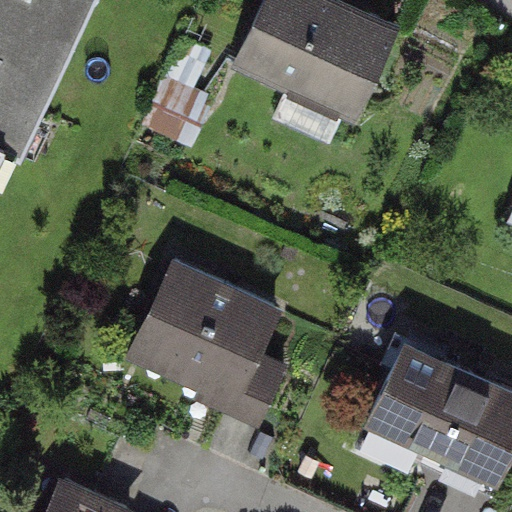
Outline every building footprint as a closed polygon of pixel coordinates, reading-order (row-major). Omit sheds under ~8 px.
[(0,0),(0,141),(48,163),(121,0),(0,0)] [(415,13),(385,0),(250,0),(232,41),(373,105),(415,13)] [(0,182),(15,148),(0,141),(0,182)] [(511,173),(495,206),(511,214),(511,173)] [(304,291),(168,225),(118,325),(254,392),(304,291)] [(511,440),(511,363),(405,317),(360,420),(496,478),(511,440)] [(134,511),(56,475),(38,511),(134,511)]
